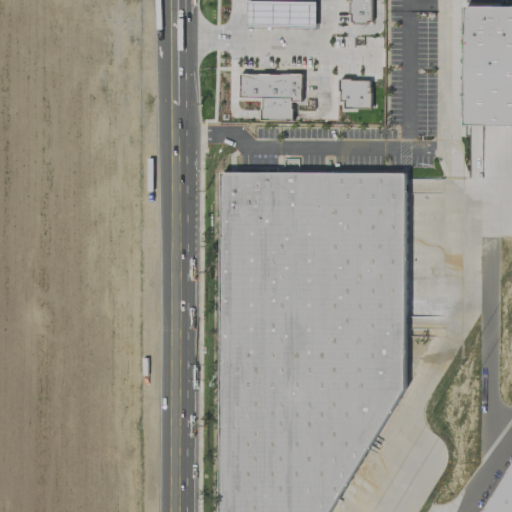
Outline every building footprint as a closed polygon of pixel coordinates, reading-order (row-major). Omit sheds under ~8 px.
[(246,26),(316,27),(316,1),(246,0),(246,26)] [(371,22),(371,0),(349,0),(349,21),(371,22)] [(464,125),(511,124),(511,5),(464,5),(464,125)] [(301,73),(239,73),(239,97),(261,97),(261,120),(292,120),(292,101),(301,101),(301,73)] [(370,107),(368,78),(339,79),(341,109),(370,107)] [(225,174),(224,511),(337,511),(410,392),(410,176),(225,174)]
